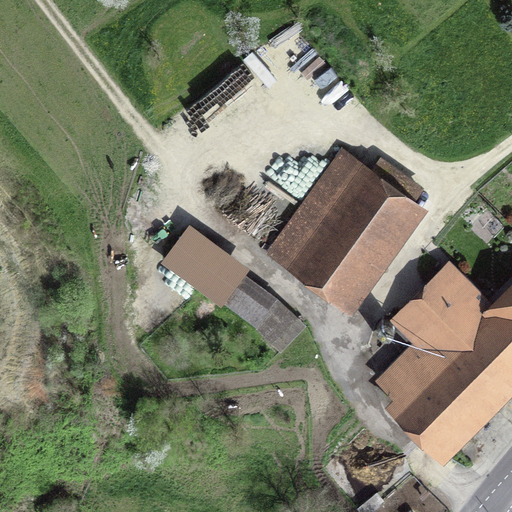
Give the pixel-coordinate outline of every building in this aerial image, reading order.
[(368,175),(302,267),(343,296),(420,188),(399,173),(387,189),(368,175)] [(239,272),(185,234),(166,261),(220,299),(239,272)] [(416,339),(383,372),(409,400),(403,406),(403,405),(401,407),(443,449),(471,421),(465,415),(511,368),(511,296),(493,316),(472,295),(473,294),(448,268),(397,320),(416,339)] [(276,298),(241,273),(222,300),(256,325),(276,298)] [(298,317),(283,303),(262,325),(277,339),(298,317)] [(377,319),(375,322),(374,326),(374,329),(376,332),(378,334),(381,336),(384,336),(387,336),(390,334),(392,332),(394,329),(394,326),(394,323),(392,320),(389,318),(386,316),(383,316),(380,317),(377,319)]
